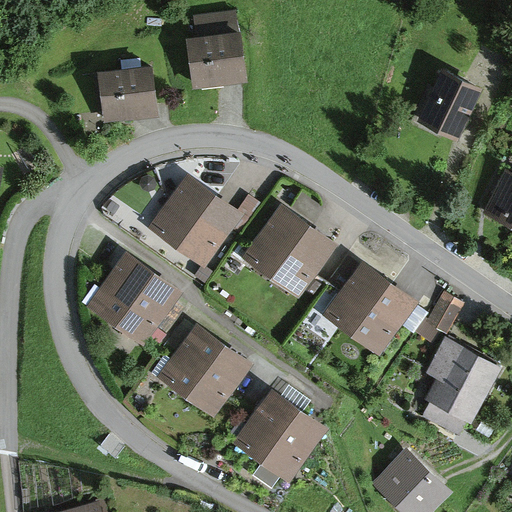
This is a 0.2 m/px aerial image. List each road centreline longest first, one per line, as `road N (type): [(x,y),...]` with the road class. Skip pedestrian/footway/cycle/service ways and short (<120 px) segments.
road 1 (residential): [(511,310),(332,180),(249,140),(198,135),(156,143),(114,163),(76,197)]
road 2 (residential): [(76,197),(57,287),(84,381),(144,445),(262,511)]
road 3 (residential): [(76,197),(36,205),(18,236),(4,437),(14,511)]
road 4 (track): [(0,456),(162,483),(196,479)]
